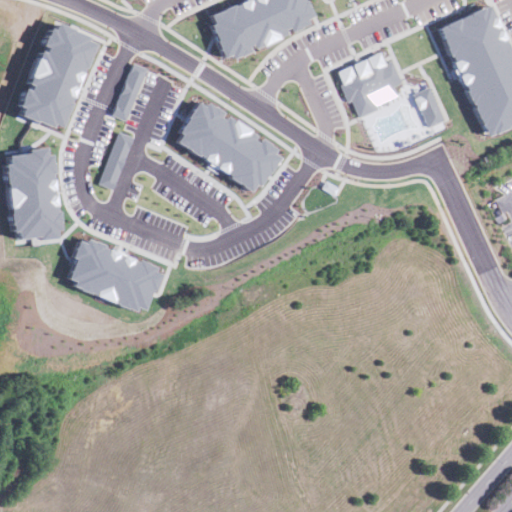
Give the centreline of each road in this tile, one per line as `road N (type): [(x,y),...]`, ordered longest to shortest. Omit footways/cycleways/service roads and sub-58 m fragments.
road 1 (residential): [(435,156),(388,172),(323,153),(138,30),(77,0)]
road 2 (residential): [(511,309),(435,156)]
